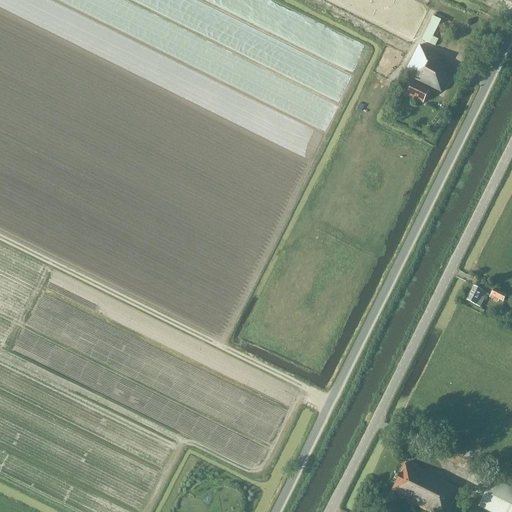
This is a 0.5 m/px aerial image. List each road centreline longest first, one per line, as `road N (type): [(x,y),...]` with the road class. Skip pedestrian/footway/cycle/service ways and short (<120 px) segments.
road 1 (unclassified): [(276,511),(511,33)]
road 2 (tertiary): [(331,511),(511,146)]
road 3 (track): [(329,404),(0,238)]
